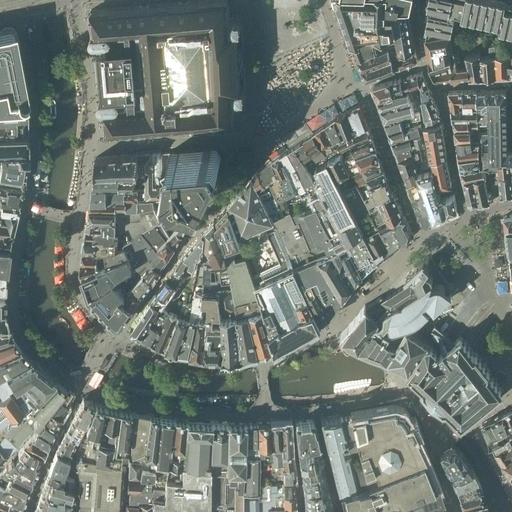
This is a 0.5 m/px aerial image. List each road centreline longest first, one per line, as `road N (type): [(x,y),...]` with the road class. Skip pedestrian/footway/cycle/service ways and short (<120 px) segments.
road 1 (residential): [(241,153),(210,138),(90,147),(74,0)]
road 2 (unclassified): [(446,225),(421,236),(367,99),(354,88),(325,0)]
road 3 (unclassified): [(466,216),(435,85)]
